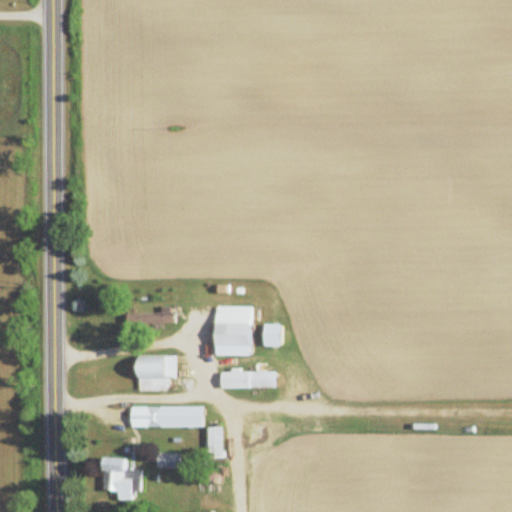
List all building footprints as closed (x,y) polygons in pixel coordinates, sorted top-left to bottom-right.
[(176,324),(176,307),(164,308),(164,314),(131,314),(131,325),(176,324)] [(252,307),(218,307),(218,356),(252,356),(252,307)] [(142,391),(169,391),(169,379),(179,379),(179,356),(142,356),(142,391)] [(224,389),(277,389),(277,371),(224,371),(224,389)] [(205,427),(205,407),(134,407),(134,427),(205,427)] [(224,459),(224,427),(210,427),(210,459),(224,459)] [(182,469),(182,453),(159,453),(159,469),(182,469)] [(130,479),(130,459),(108,458),(107,492),(122,492),(122,501),(136,501),(137,479),(130,479)]
